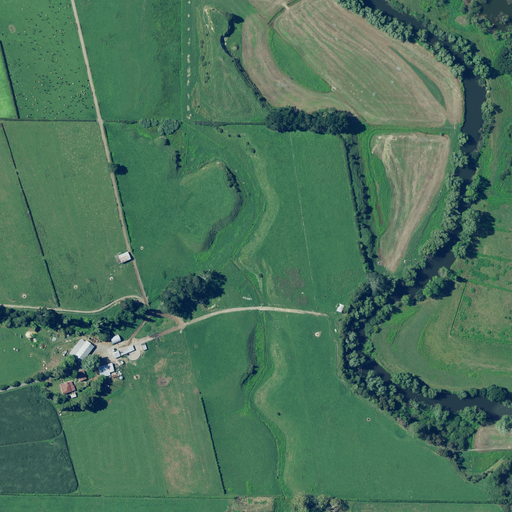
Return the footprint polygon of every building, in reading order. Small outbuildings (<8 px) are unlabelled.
[(130,259),(127,252),(118,256),(121,263),(130,259)] [(120,340),(118,335),(110,339),(112,344),(120,340)] [(85,342),(81,339),(69,354),(81,364),(94,347),(86,340),(85,342)] [(112,353),(115,359),(122,355),(123,356),(125,355),(125,354),(134,350),(132,345),(118,351),(118,350),(112,353)] [(114,372),(112,363),(98,367),(101,378),(110,375),(109,373),(114,372)] [(86,379),(84,370),(76,372),(79,382),(86,379)] [(72,395),(76,394),(72,381),(68,383),(68,382),(64,383),(65,384),(60,385),(62,394),(71,392),(72,395)]
